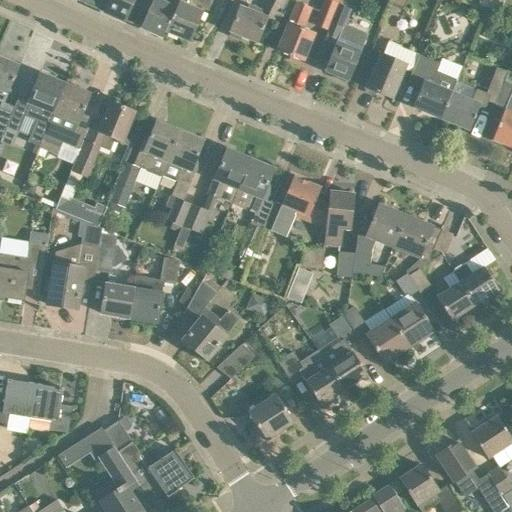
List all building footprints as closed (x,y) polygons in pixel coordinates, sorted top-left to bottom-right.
[(109,0),(74,0),(104,13),(109,0)] [(109,0),(104,13),(125,23),(135,0),(109,0)] [(162,40),(165,32),(179,0),(151,0),(152,0),(139,29),(162,40)] [(179,0),(165,32),(190,42),(204,11),(207,13),(213,0),(179,0)] [(240,42),(241,38),(256,44),(266,19),(276,24),(288,0),(264,0),(259,11),(247,6),(246,10),(240,7),(230,33),(228,37),(240,42)] [(392,0),(391,4),(402,9),(405,0),(392,0)] [(314,26),(327,31),(337,9),(336,9),(337,7),(324,2),(314,26)] [(298,64),(299,61),(302,63),(314,34),(300,28),(309,8),(297,3),(277,52),(290,58),(289,60),(298,64)] [(327,31),(328,31),(319,52),(330,57),(324,72),(336,77),(335,79),(344,82),(345,80),(349,82),(367,36),(344,27),(349,14),(337,9),(327,31)] [(366,89),(392,100),(406,66),(380,55),(366,89)] [(19,67),(0,58),(0,138),(1,139),(6,129),(14,108),(4,104),(19,67)] [(456,81),(438,73),(440,67),(418,58),(410,77),(423,83),(412,108),(440,119),(456,81)] [(456,81),(440,119),(469,131),(480,105),(485,108),(487,102),(494,105),(503,85),(507,73),(496,69),(486,93),(456,81)] [(18,99),(14,108),(6,129),(19,134),(25,117),(37,122),(28,143),(39,147),(65,85),(39,75),(28,103),(18,99)] [(90,95),(65,85),(39,147),(58,155),(62,143),(79,150),(92,119),(82,115),(90,95)] [(494,105),(505,110),(492,141),(511,148),(511,88),(503,85),(494,105)] [(109,152),(114,139),(122,142),(134,113),(110,103),(102,123),(92,119),(79,150),(70,172),(87,179),(99,148),(109,152)] [(126,163),(124,166),(109,203),(123,209),(140,169),(161,177),(179,132),(156,122),(149,140),(145,138),(133,166),(126,163)] [(203,141),(179,132),(161,177),(176,184),(177,183),(189,188),(200,161),(195,160),(203,141)] [(202,209),(191,204),(182,227),(201,235),(211,213),(209,212),(215,198),(232,205),(250,160),(226,151),(220,165),(217,164),(211,179),(214,180),(202,209)] [(273,170),(250,160),(232,205),(259,216),(271,186),(267,185),(273,170)] [(293,216),(325,229),(328,206),(315,200),(320,189),(294,178),(282,207),(295,212),(293,216)] [(325,229),(324,247),(337,248),(339,229),(350,230),(354,195),(329,193),(328,206),(325,229)] [(62,195),(57,207),(100,223),(104,211),(62,195)] [(166,221),(182,227),(191,204),(184,201),(170,196),(165,207),(171,210),(166,221)] [(356,249),(355,255),(352,274),(379,278),(384,267),(369,265),(371,251),(374,242),(392,249),(405,216),(378,205),(365,238),(357,237),(356,249)] [(408,277),(419,270),(426,266),(433,250),(441,231),(405,216),(392,249),(419,260),(405,272),(407,275),(408,277)] [(254,248),(262,230),(250,225),(243,243),(254,248)] [(101,229),(98,228),(88,227),(85,246),(81,245),(56,253),(55,264),(52,277),(47,305),(77,310),(81,282),(83,270),(95,272),(101,234),(100,234),(101,229)] [(441,231),(433,250),(444,255),(452,235),(441,231)] [(0,254),(0,297),(23,301),(25,290),(39,292),(47,245),(46,244),(48,236),(31,233),(29,241),(26,259),(0,254)] [(101,234),(95,272),(110,275),(112,266),(113,268),(126,259),(115,243),(116,237),(101,234)] [(322,269),(323,250),(303,249),(301,269),(322,269)] [(352,278),(352,274),(355,255),(338,253),(336,277),(352,278)] [(164,259),(160,280),(136,276),(133,290),(128,319),(156,324),(161,295),(163,283),(175,286),(179,262),(164,259)] [(452,272),(459,283),(474,306),(498,291),(483,268),(471,275),(464,264),(452,272)] [(430,288),(419,270),(408,277),(418,292),(420,295),(430,288)] [(418,292),(408,277),(407,275),(396,282),(407,299),(418,292)] [(186,311),(196,319),(217,294),(201,281),(186,311)] [(451,321),(474,306),(459,283),(436,298),(451,321)] [(100,314),(128,319),(133,290),(105,285),(100,314)] [(415,303),(390,319),(409,349),(434,333),(415,303)] [(345,319),(354,333),(365,335),(384,365),(409,349),(390,319),(374,330),(365,316),(361,318),(354,307),(346,312),(345,319)] [(202,318),(183,342),(206,361),(225,337),(238,320),(227,312),(214,328),(202,318)] [(256,357),(242,346),(216,369),(230,380),(256,357)] [(328,368),(344,391),(367,376),(351,353),(328,368)] [(344,391),(328,368),(305,383),(320,406),(344,391)] [(29,419),(35,385),(7,380),(4,397),(0,395),(0,423),(7,424),(9,415),(29,419)] [(63,389),(35,385),(29,419),(50,422),(49,431),(67,434),(72,408),(60,406),(63,389)] [(275,396),(248,413),(266,442),(293,424),(275,396)] [(511,511),(511,487),(500,469),(511,461),(511,449),(509,445),(511,443),(511,440),(496,417),(470,434),(487,460),(491,457),(498,468),(487,475),(504,501),(511,511)] [(96,465),(100,462),(112,481),(112,482),(117,489),(116,490),(116,492),(100,503),(105,511),(141,511),(128,491),(138,485),(134,479),(126,467),(117,453),(103,431),(83,445),(96,465)] [(474,483),(490,510),(504,501),(487,475),(480,479),(457,443),(436,456),(454,482),(463,476),(470,486),(474,483)] [(134,479),(138,485),(150,502),(163,493),(167,499),(178,491),(178,490),(194,479),(175,451),(134,479)] [(433,495),(438,492),(421,466),(400,480),(416,506),(417,505),(421,511),(424,511),(439,503),(433,495)] [(406,511),(390,487),(373,498),(374,499),(353,511),(377,511),(381,510),(382,511),(406,511)] [(57,500),(40,511),(38,511),(63,511),(57,500)]
